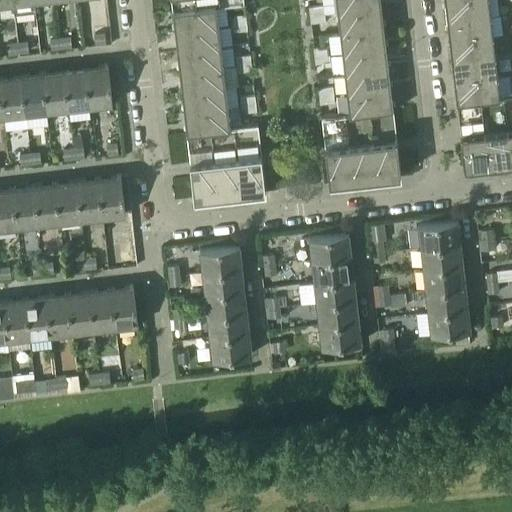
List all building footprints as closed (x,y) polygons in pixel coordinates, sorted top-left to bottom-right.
[(11,0),(12,2),(14,14),(35,12),(33,0),(11,0)] [(336,0),(337,12),(380,7),(379,0),(336,0)] [(490,15),(488,0),(443,0),(446,20),(490,15)] [(216,6),(173,11),(175,30),(218,25),(227,24),(224,5),(216,6)] [(308,7),(309,15),(324,13),(323,5),(308,7)] [(383,27),(380,7),(337,12),(340,32),(383,27)] [(325,21),(324,13),(309,15),(310,23),(325,21)] [(230,16),(231,24),(246,22),(245,14),(230,16)] [(490,15),(446,20),(448,34),(448,40),(493,35),(502,34),(500,14),(490,15)] [(247,30),(246,22),(231,24),(232,32),(247,30)] [(218,25),(175,30),(177,51),(220,46),(232,44),(230,26),(218,27),(218,25)] [(385,47),(383,27),(340,32),(342,52),(385,47)] [(106,32),(94,33),(96,46),(107,45),(106,32)] [(495,56),(493,35),(448,40),(451,61),(495,56)] [(72,36),(60,37),(62,50),(73,49),(72,36)] [(62,50),(60,37),(48,38),(50,52),(62,50)] [(28,41),(17,42),(18,55),(30,54),(28,41)] [(18,55),(17,42),(5,43),(6,57),(18,55)] [(220,46),(177,51),(179,71),(222,66),(234,65),(232,46),(220,47),(220,46)] [(313,47),(314,55),(328,54),(328,46),(313,47)] [(387,67),(385,47),(342,52),(344,72),(387,67)] [(329,62),(328,54),(314,55),(315,64),(329,62)] [(235,56),(236,64),(250,63),(250,55),(235,56)] [(497,76),(495,56),(451,61),(453,81),(497,76)] [(251,71),(250,63),(236,64),(237,72),(251,71)] [(107,64),(86,66),(90,105),(111,102),(107,64)] [(86,66),(64,68),(68,107),(90,105),(86,66)] [(225,86),(222,66),(179,71),(182,91),(225,86)] [(390,88),(387,67),(344,72),(347,93),(390,88)] [(64,68),(42,71),(47,110),(68,107),(64,68)] [(42,71),(20,73),(25,112),(47,110),(42,71)] [(20,73),(0,75),(0,88),(3,115),(25,112),(20,73)] [(497,76),(453,81),(454,86),(455,101),(511,94),(508,74),(497,76)] [(227,106),(225,86),(182,91),(184,111),(227,106)] [(318,88),(319,96),(333,94),(332,86),(318,88)] [(392,107),(390,88),(347,93),(349,112),(392,107)] [(334,102),(333,94),(319,96),(320,104),(334,102)] [(255,103),(254,95),(240,97),(241,105),(255,103)] [(256,111),(255,103),(241,105),(241,113),(256,111)] [(227,106),(184,111),(186,131),(229,126),(241,124),(239,106),(227,107),(227,106)] [(511,123),(459,129),(463,165),(464,165),(464,166),(511,160),(511,123)] [(400,173),(396,137),(324,145),(326,160),(329,182),(400,173)] [(115,143),(104,144),(105,157),(117,156),(115,143)] [(84,147),(73,148),(74,161),(86,160),(84,147)] [(74,161),(73,148),(61,149),(63,162),(74,161)] [(41,152),(29,153),(31,166),(42,165),(41,152)] [(262,168),(261,152),(189,160),(193,197),(265,189),(262,168)] [(31,166),(29,153),(18,154),(19,167),(31,166)] [(120,174),(99,176),(103,215),(124,213),(120,174)] [(99,176),(77,179),(81,218),(103,215),(99,176)] [(77,179),(55,181),(59,220),(81,218),(77,179)] [(55,181),(33,184),(37,223),(59,220),(55,181)] [(33,184),(11,186),(15,225),(37,223),(33,184)] [(11,186),(0,187),(0,226),(15,225),(11,186)] [(418,224),(421,245),(459,241),(457,219),(453,220),(418,224)] [(490,227),(481,228),(482,239),(492,238),(490,227)] [(309,236),(311,258),(350,253),(348,232),(309,236)] [(492,238),(482,239),(483,249),(493,248),(492,238)] [(382,239),(372,240),(373,250),(384,249),(382,239)] [(459,241),(421,245),(423,267),(462,263),(459,241)] [(200,249),(202,270),(241,266),(238,244),(200,249)] [(384,249),(373,250),(375,261),(385,260),(384,249)] [(273,251),(263,251),(264,263),(274,262),(273,251)] [(119,254),(120,267),(132,266),(131,253),(119,254)] [(350,253),(311,258),(314,279),(353,275),(350,253)] [(97,257),(86,258),(87,271),(99,270),(97,257)] [(87,271),(86,258),(74,259),(75,272),(87,271)] [(54,262),(42,263),(44,276),(55,275),(54,262)] [(274,262),(264,263),(265,276),(275,275),(274,262)] [(44,276),(42,263),(30,264),(32,277),(44,276)] [(166,264),(167,274),(177,273),(176,263),(166,264)] [(462,263),(423,267),(426,289),(464,285),(462,263)] [(241,266),(202,270),(205,292),(243,287),(241,266)] [(10,267),(0,267),(0,280),(11,280),(10,267)] [(496,269),(485,270),(487,281),(497,280),(496,269)] [(178,283),(177,273),(167,274),(168,284),(178,283)] [(353,275),(314,279),(317,302),(355,297),(353,275)] [(497,280),(487,281),(488,292),(498,291),(497,280)] [(387,282),(377,283),(378,294),(388,293),(387,282)] [(132,284),(111,287),(116,325),(137,323),(132,284)] [(464,285),(426,289),(428,310),(467,306),(464,285)] [(111,287),(89,289),(93,328),(116,325),(111,287)] [(243,287),(205,292),(207,314),(246,309),(243,287)] [(89,289),(68,292),(72,330),(93,328),(89,289)] [(68,292),(46,294),(50,333),(72,330),(68,292)] [(388,293),(378,294),(379,305),(390,304),(388,293)] [(46,294),(24,297),(28,335),(50,333),(46,294)] [(278,294),(268,295),(269,307),(279,306),(278,294)] [(24,297),(2,299),(6,338),(28,335),(24,297)] [(355,297),(317,302),(319,323),(358,319),(355,297)] [(279,306),(269,307),(270,320),(280,319),(279,306)] [(467,306),(428,310),(430,333),(469,328),(467,306)] [(182,317),(181,307),(171,308),(172,318),(182,317)] [(246,309),(207,314),(210,335),(248,331),(246,309)] [(501,314),(491,315),(492,326),(502,325),(501,314)] [(184,327),(182,317),(172,318),(174,328),(184,327)] [(358,319),(319,323),(321,345),(360,341),(358,319)] [(393,328),(382,329),(384,340),(394,339),(393,328)] [(248,331),(210,335),(212,357),(251,353),(248,331)] [(281,339),(271,340),(272,351),(282,350),(281,339)] [(187,350),(177,351),(178,362),(188,361),(187,350)] [(142,378),(141,368),(131,369),(132,379),(142,378)] [(111,382),(110,370),(98,372),(100,384),(111,382)] [(100,384),(98,372),(87,373),(88,385),(100,384)] [(68,387),(67,376),(56,377),(57,389),(68,387)] [(57,389),(56,377),(44,378),(45,390),(57,389)] [(35,393),(33,379),(15,381),(15,383),(11,384),(13,396),(35,393)] [(13,396),(11,384),(0,385),(0,388),(1,397),(13,396)]
